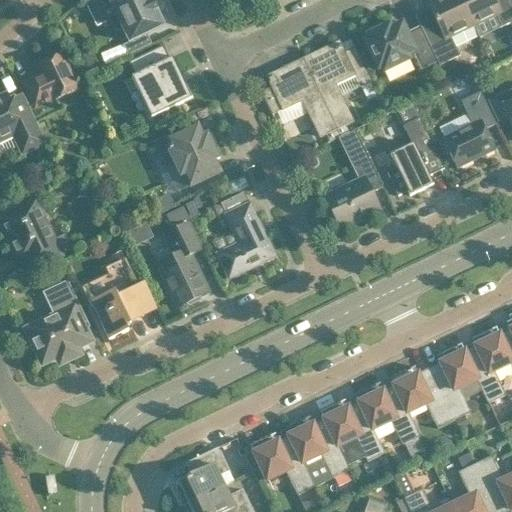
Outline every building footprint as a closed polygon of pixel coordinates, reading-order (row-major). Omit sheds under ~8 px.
[(102,0),(105,7),(112,4),(118,17),(114,19),(113,22),(116,29),(120,31),(124,29),(130,43),(149,34),(163,27),(155,11),(158,10),(153,2),(151,3),(149,0),(102,0)] [(473,26),(460,0),(436,0),(437,2),(428,6),(430,10),(416,18),(421,28),(437,62),(439,67),(460,57),(451,37),(473,26)] [(511,0),(460,0),(473,26),(474,26),(472,23),(494,12),(502,28),(511,24),(511,26),(511,0)] [(385,29),(383,25),(370,31),(372,35),(367,37),(369,41),(365,42),(379,70),(382,68),(384,72),(409,60),(407,56),(414,53),(422,69),(437,62),(421,28),(407,35),(403,27),(394,32),(393,29),(391,30),(389,27),(385,29)] [(130,43),(124,46),(129,56),(153,45),(148,34),(130,43)] [(304,63),(336,130),(341,139),(344,137),(350,134),(346,125),(353,122),(341,97),(335,86),(354,77),(359,88),(371,83),(355,48),(344,53),(340,46),(338,47),(333,45),(324,50),(322,54),(304,63)] [(132,79),(138,92),(151,119),(192,99),(185,85),(172,58),(169,60),(163,47),(129,64),(135,77),(132,79)] [(85,74),(98,68),(88,48),(75,54),(85,74)] [(35,78),(23,84),(28,95),(35,109),(53,101),(54,102),(58,100),(79,90),(61,54),(36,66),(41,75),(35,78)] [(272,88),(261,93),(272,116),(277,114),(303,101),(308,113),(320,138),(326,135),(330,144),(339,140),(341,139),(336,130),(304,63),(286,72),(282,70),(272,75),(271,79),(268,80),(272,88)] [(451,70),(443,74),(448,86),(460,80),(456,72),(451,70)] [(444,139),(443,140),(457,169),(495,151),(485,131),(496,125),(486,104),(481,93),(461,102),(467,113),(467,115),(473,126),(444,139)] [(23,95),(5,103),(1,97),(0,97),(0,143),(14,137),(22,155),(46,144),(36,123),(24,97),(23,95)] [(498,97),(487,102),(498,124),(509,119),(510,121),(511,125),(511,100),(502,105),(498,97)] [(397,169),(387,174),(398,197),(408,192),(410,197),(423,191),(433,186),(429,177),(444,169),(432,145),(427,133),(420,118),(412,103),(403,107),(411,123),(404,126),(403,126),(410,141),(412,144),(412,146),(391,156),(397,169)] [(204,136),(198,124),(168,139),(167,137),(153,143),(166,169),(174,165),(181,178),(184,176),(190,188),(222,173),(216,161),(220,159),(208,134),(204,136)] [(350,134),(344,137),(350,150),(361,145),(355,132),(350,134)] [(61,149),(61,159),(77,159),(77,149),(61,149)] [(359,222),(359,221),(367,217),(368,219),(369,218),(368,217),(380,211),(372,194),(383,189),(370,163),(354,171),(359,181),(325,198),(340,230),(358,222),(358,223),(359,222)] [(11,187),(0,191),(0,205),(16,198),(11,187)] [(169,193),(156,199),(161,211),(174,205),(169,193)] [(240,245),(218,256),(229,279),(231,278),(235,278),(239,277),(242,275),(245,272),(275,257),(244,193),(221,204),(240,245)] [(36,202),(20,209),(16,201),(6,206),(10,214),(0,219),(0,222),(7,238),(10,237),(13,244),(11,245),(20,263),(26,260),(32,272),(62,257),(36,202)] [(182,207),(167,214),(175,230),(190,223),(182,207)] [(208,293),(190,256),(203,250),(190,223),(175,230),(163,236),(163,237),(168,235),(176,252),(174,258),(157,265),(165,281),(163,284),(167,294),(171,294),(178,308),(186,304),(190,306),(199,301),(199,298),(208,293)] [(90,305),(91,304),(109,341),(117,337),(117,339),(122,337),(121,335),(128,332),(126,327),(131,325),(130,323),(157,310),(144,284),(138,287),(125,260),(106,269),(111,281),(98,287),(102,297),(90,303),(90,302),(89,303),(90,305)] [(52,267),(57,277),(64,273),(59,263),(52,267)] [(42,366),(55,360),(59,368),(84,356),(80,348),(92,342),(85,328),(89,326),(68,283),(46,294),(55,315),(25,330),(42,366)] [(511,315),(509,317),(511,321),(507,323),(511,330),(499,336),(511,363),(511,315)] [(465,352),(464,353),(482,391),(489,404),(504,397),(505,396),(494,372),(511,363),(499,336),(495,329),(477,337),(478,338),(481,345),(475,348),(465,352)] [(440,365),(429,370),(454,421),(466,415),(470,413),(464,400),(482,391),(464,353),(460,345),(442,354),(442,355),(446,362),(440,365)] [(409,370),(391,379),(394,386),(407,414),(408,413),(426,405),(438,429),(454,421),(429,370),(418,375),(413,378),(410,371),(409,370)] [(359,394),(356,396),(359,403),(372,430),(377,441),(396,432),(403,446),(405,445),(417,439),(419,438),(407,414),(394,386),(394,387),(383,392),(378,394),(375,388),(374,387),(370,389),(359,394)] [(339,404),(321,413),(324,420),(337,447),(338,447),(356,438),(366,459),(368,463),(384,455),(377,441),(372,430),(359,403),(359,404),(349,409),(343,411),(340,405),(339,404)] [(466,415),(454,421),(459,431),(471,425),(466,415)] [(304,421),(286,430),(289,437),(307,473),(325,464),(333,480),(335,479),(346,473),(349,472),(347,468),(337,447),(324,420),(324,421),(314,425),(308,428),(305,422),(304,421)] [(286,430),(285,430),(288,438),(273,445),(269,437),(250,447),(267,481),(286,472),(298,496),(312,489),(314,489),(286,430)] [(417,439),(405,445),(409,455),(413,456),(423,452),(417,439)] [(241,449),(236,440),(229,444),(233,453),(237,451),(241,449)] [(216,450),(193,461),(199,472),(177,483),(173,485),(184,507),(224,487),(219,477),(229,472),(223,461),(221,462),(216,450)] [(469,454),(457,459),(463,471),(475,466),(469,454)] [(511,478),(504,482),(492,458),(475,466),(497,511),(510,511),(511,511),(511,478)] [(463,471),(459,474),(470,498),(452,507),(454,511),(497,511),(475,466),(463,471)] [(391,469),(384,472),(388,480),(394,476),(393,474),(391,469)] [(346,473),(335,479),(339,488),(351,482),(346,473)] [(404,473),(394,477),(405,499),(414,495),(404,473)] [(224,487),(184,507),(186,511),(250,511),(246,503),(248,502),(243,491),(239,492),(228,497),(224,487)] [(454,511),(452,507),(441,511),(431,511),(422,491),(414,495),(405,499),(410,511),(454,511)] [(320,511),(323,511),(318,500),(303,507),(305,511),(320,511)] [(383,511),(385,508),(370,502),(371,500),(370,500),(365,511),(383,511)]
